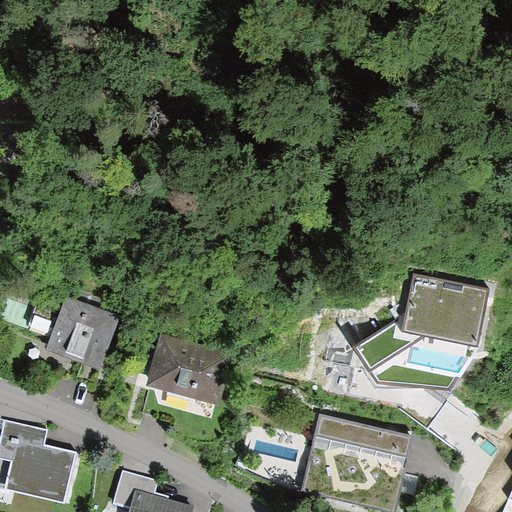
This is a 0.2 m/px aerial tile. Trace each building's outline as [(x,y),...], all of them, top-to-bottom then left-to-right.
[(407,317),(356,349),(381,384),(452,389),(478,346),(489,290),(416,274),(407,317)] [(65,294),(45,346),(100,367),(120,316),(65,294)] [(231,353),(159,334),(145,385),(218,404),(231,353)] [(391,511),(410,436),(322,416),(304,492),(391,511)] [(48,431),(4,421),(0,439),(0,486),(65,501),(76,452),(45,445),(48,431)] [(157,479),(123,470),(114,503),(130,507),(129,511),(193,511),(194,507),(168,499),(169,496),(154,492),(157,479)] [(511,511),(511,488),(501,511),(511,511)]
